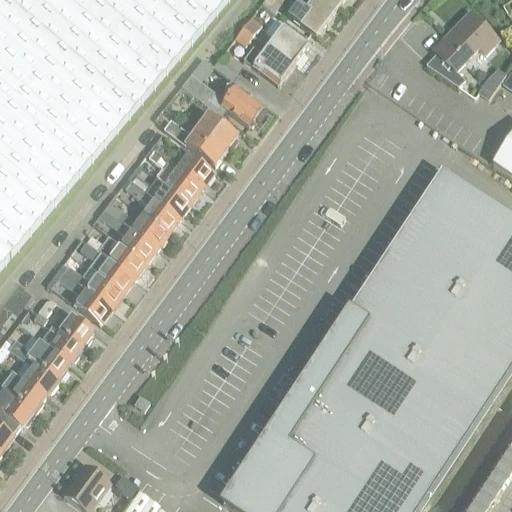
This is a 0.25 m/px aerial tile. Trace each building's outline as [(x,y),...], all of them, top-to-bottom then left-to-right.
[(0,0),(0,272),(108,145),(230,0),(0,0)] [(274,19),(282,8),(271,0),(267,0),(261,9),(274,19)] [(314,42),(335,14),(317,0),(314,0),(306,11),(298,5),(286,21),(314,42)] [(317,0),(335,14),(345,0),(317,0)] [(483,60),(497,46),(469,18),(432,56),(436,59),(426,70),(459,92),(465,86),(455,76),(477,54),(483,60)] [(250,21),(242,32),(252,40),(261,29),(250,21)] [(273,42),(267,51),(293,70),(308,50),(273,23),(264,35),(273,42)] [(244,51),(252,40),(242,32),(233,44),(244,51)] [(277,91),(293,70),(267,51),(260,59),(251,53),(243,64),(277,91)] [(226,57),(219,66),(215,71),(231,84),(242,69),(226,57)] [(487,85),(478,99),(488,106),(498,92),(487,85)] [(201,108),(209,96),(199,88),(190,100),(201,108)] [(237,92),(221,113),(247,132),(262,111),(237,92)] [(235,147),(236,145),(238,143),(208,120),(191,143),(170,127),(163,136),(214,174),(230,152),(232,154),(236,148),(235,147)] [(511,135),(505,145),(491,168),(511,182),(511,135)] [(182,156),(170,172),(202,196),(214,180),(182,156)] [(170,182),(164,191),(191,211),(202,196),(170,172),(165,178),(170,182)] [(348,312),(220,509),(225,511),(425,511),(511,379),(511,222),(440,175),(350,313),(348,312)] [(135,183),(130,190),(180,226),(191,211),(164,191),(158,200),(135,183)] [(147,213),(141,221),(168,241),(180,226),(130,190),(125,197),(136,205),(147,213)] [(109,209),(103,217),(119,229),(157,257),(168,241),(141,221),(136,229),(109,209)] [(146,272),(157,257),(119,229),(103,217),(98,224),(125,243),(119,251),(118,252),(146,272)] [(91,242),(85,251),(135,287),(146,272),(118,252),(119,251),(108,243),(102,250),(91,242)] [(94,267),(87,276),(124,302),(135,287),(85,251),(79,258),(91,266),(91,265),(94,267)] [(62,281),(74,289),(113,318),(124,302),(87,276),(82,283),(68,272),(63,279),(62,280),(62,281)] [(59,276),(46,292),(51,295),(57,287),(62,281),(62,280),(63,279),(59,276)] [(102,333),(113,318),(74,289),(62,281),(57,287),(80,304),(74,312),(102,333)] [(47,306),(39,318),(46,322),(56,308),(52,306),(47,306)] [(38,318),(33,324),(43,331),(48,324),(46,323),(45,323),(38,318)] [(57,323),(50,332),(82,356),(90,345),(89,344),(93,338),(70,321),(64,328),(57,323)] [(46,352),(45,353),(69,371),(73,366),(74,367),(82,356),(50,332),(39,347),(46,352)] [(10,357),(25,368),(27,365),(59,388),(67,377),(65,376),(69,371),(45,353),(37,364),(26,355),(27,354),(18,347),(10,357)] [(13,375),(11,378),(45,403),(49,398),(51,400),(59,388),(27,365),(25,368),(18,378),(13,375)] [(5,394),(2,396),(35,420),(42,410),(41,409),(45,403),(11,378),(1,391),(5,394)] [(2,396),(0,399),(0,419),(21,436),(26,430),(27,431),(35,420),(2,396)] [(0,419),(0,460),(3,463),(12,452),(10,451),(21,436),(0,419)] [(95,511),(112,490),(108,487),(88,472),(67,500),(83,511),(95,511)] [(114,492),(133,505),(133,506),(139,498),(141,495),(122,481),(114,492)] [(157,511),(139,498),(133,506),(133,505),(128,511),(157,511)]
